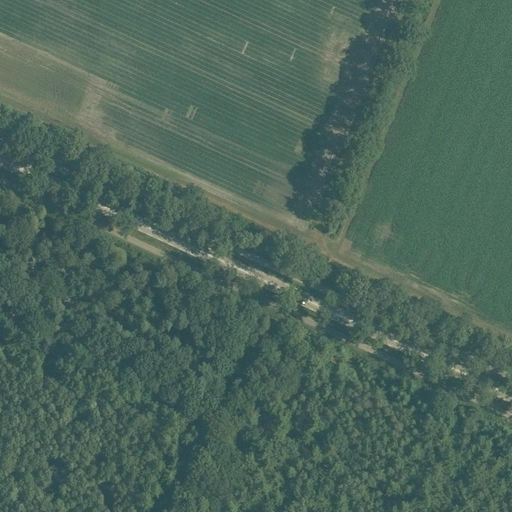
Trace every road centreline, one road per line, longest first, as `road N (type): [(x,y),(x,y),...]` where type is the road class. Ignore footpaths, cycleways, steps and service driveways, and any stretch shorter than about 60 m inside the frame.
road 1 (unclassified): [(0,179),(511,417)]
road 2 (primary): [(511,396),(0,159)]
road 3 (unclassified): [(511,378),(0,141)]
road 4 (track): [(198,511),(301,318)]
